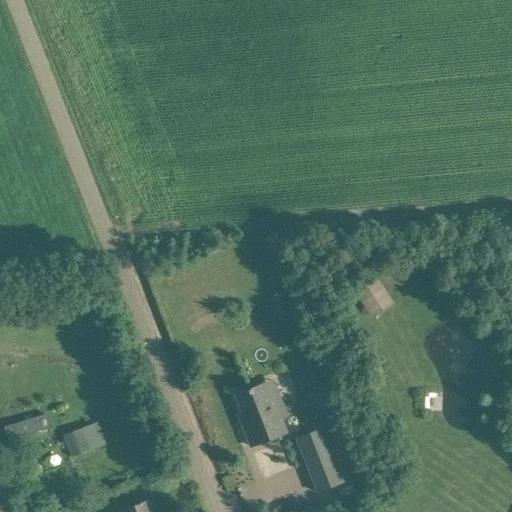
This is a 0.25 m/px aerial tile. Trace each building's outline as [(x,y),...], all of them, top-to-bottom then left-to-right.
[(375,282),(358,293),(373,316),(390,305),(375,282)] [(285,433),(273,401),(268,403),(261,385),(235,395),(247,425),(242,427),(250,446),(285,433)] [(104,426),(72,438),(80,460),(112,448),(104,426)] [(342,482),(321,429),(295,439),(316,492),(342,482)] [(277,510),(309,495),(299,474),(291,478),(286,466),(262,478),(277,510)] [(151,511),(148,501),(120,511),(151,511)]
